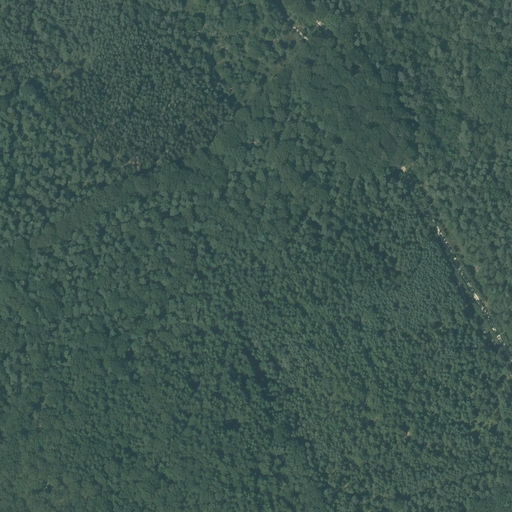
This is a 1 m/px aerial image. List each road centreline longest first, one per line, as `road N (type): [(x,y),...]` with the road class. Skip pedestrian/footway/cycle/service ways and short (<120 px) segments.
road 1 (track): [(269,0),(331,62),(511,376)]
road 2 (track): [(0,269),(119,199),(203,170),(330,35)]
road 3 (track): [(330,35),(511,361)]
